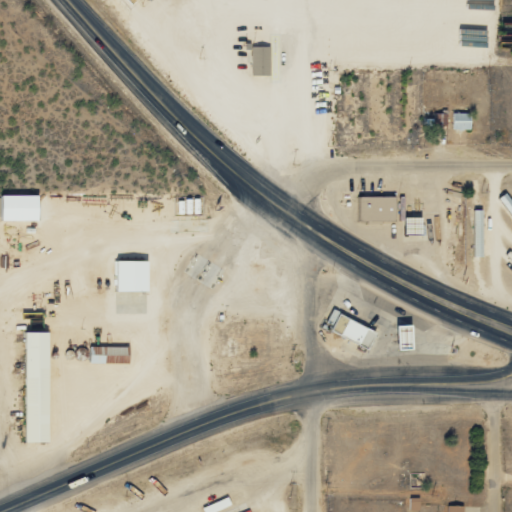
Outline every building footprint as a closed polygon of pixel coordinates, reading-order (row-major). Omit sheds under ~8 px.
[(270,74),(271,45),(252,45),(252,73),(270,74)] [(435,124),(447,124),(447,112),(435,111),(435,124)] [(453,129),(471,129),(471,111),(453,112),(453,129)] [(39,193),(3,194),(3,220),(39,219),(39,193)] [(359,220),(396,220),(397,195),(360,195),(359,220)] [(150,290),(149,259),(116,259),(117,290),(150,290)] [(338,311),(328,329),(367,349),(376,331),(338,311)] [(392,326),(393,352),(410,352),(408,325),(392,326)] [(25,442),(49,442),(50,331),(26,330),(25,442)] [(129,363),(129,346),(90,345),(90,362),(129,363)]
